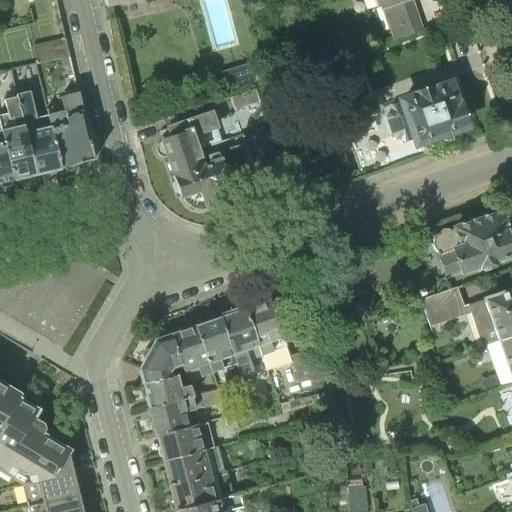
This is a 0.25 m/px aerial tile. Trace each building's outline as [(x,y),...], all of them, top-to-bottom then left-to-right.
[(376,0),(380,11),(382,10),(392,41),(421,31),(410,0),(376,0)] [(65,39),(32,47),(36,64),(61,59),(68,57),(69,56),(65,39)] [(398,122),(384,127),(394,154),(420,145),(419,142),(469,125),(463,109),(460,110),(459,106),(457,106),(450,84),(392,104),(398,122)] [(231,98),(235,111),(261,102),(257,89),(231,98)] [(35,174),(60,168),(47,115),(36,118),(30,91),(15,94),(16,97),(35,174)] [(45,109),(47,115),(60,168),(82,162),(95,158),(78,92),(60,97),(62,106),(45,109)] [(14,180),(35,174),(16,97),(4,100),(9,120),(0,121),(0,123),(1,127),(14,180)] [(190,159),(202,155),(195,136),(214,130),(212,127),(219,125),(214,112),(168,127),(171,136),(161,139),(162,141),(160,142),(157,145),(156,149),(158,154),(162,157),(166,157),(174,178),(194,172),(190,159)] [(0,183),(14,180),(1,127),(0,126),(0,183)] [(194,172),(174,178),(180,196),(183,195),(184,199),(187,205),(193,208),(199,209),(205,209),(206,208),(207,210),(219,206),(226,204),(225,202),(234,199),(234,198),(257,190),(249,165),(245,153),(234,156),(232,149),(208,157),(209,160),(208,161),(209,164),(205,165),(202,155),(190,159),(194,172)] [(285,153),(249,165),(257,190),(292,179),(293,179),(285,153)] [(500,212),(455,228),(471,273),(484,269),(485,270),(498,266),(496,260),(511,254),(511,241),(509,241),(506,232),(507,232),(500,212)] [(486,346),(511,335),(511,288),(482,299),(482,300),(464,307),(457,287),(428,297),(425,289),(418,291),(421,299),(420,300),(429,327),(470,313),(482,347),(486,346)] [(245,310),(261,356),(273,351),(273,350),(286,346),(282,336),(283,335),(271,301),(268,302),(264,299),(256,302),(255,306),(245,310)] [(250,360),(261,356),(245,310),(244,310),(240,308),(232,310),(231,314),(221,318),(236,364),(243,385),(244,385),(245,389),(258,385),(250,360)] [(213,372),(236,364),(221,318),(218,319),(215,316),(207,319),(206,323),(196,326),(213,372)] [(212,373),(213,372),(196,326),(171,335),(181,365),(184,372),(197,367),(201,377),(212,373)] [(173,368),(181,365),(171,335),(156,340),(151,349),(145,350),(142,354),(145,360),(142,366),(145,383),(171,376),(170,372),(173,368)] [(511,383),(511,335),(486,346),(496,376),(481,380),(484,392),(511,383)] [(333,376),(337,374),(326,343),(290,356),(299,382),(324,377),(333,376)] [(0,369),(1,367),(0,366),(0,471),(22,484),(71,471),(67,455),(70,450),(41,432),(43,428),(42,424),(32,418),(38,410),(18,398),(22,392),(0,378),(0,369)] [(151,406),(194,396),(190,385),(181,387),(178,375),(171,376),(145,383),(151,406)] [(157,433),(198,423),(195,410),(223,402),(219,389),(194,396),(151,406),(157,433)] [(163,458),(205,449),(214,447),(207,422),(198,423),(157,433),(163,458)] [(170,483),(211,473),(205,449),(163,458),(170,483)] [(28,507),(77,495),(71,471),(22,484),(28,507)] [(176,508),(217,499),(216,493),(231,490),(230,482),(224,481),(213,484),(211,473),(170,483),(176,508)] [(351,511),(358,511),(369,511),(367,485),(349,486),(351,511)] [(176,511),(229,511),(229,510),(243,506),(239,493),(217,499),(176,508),(176,511)] [(29,511),(81,511),(77,495),(28,507),(29,511)] [(430,511),(426,501),(412,506),(414,511),(430,511)]
